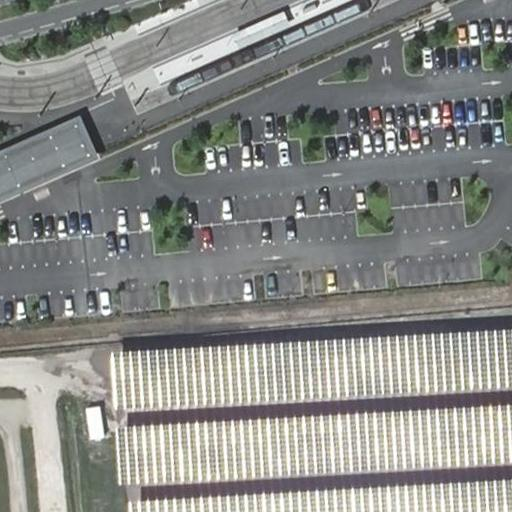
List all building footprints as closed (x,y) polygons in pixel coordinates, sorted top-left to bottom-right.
[(292,27),(286,12),(235,34),(241,50),(292,27)] [(79,125),(0,158),(0,195),(92,156),(79,125)] [(397,242),(422,237),(420,225),(394,230),(397,242)] [(122,337),(148,335),(147,303),(120,305),(122,337)] [(149,316),(152,335),(166,333),(163,314),(149,316)]
